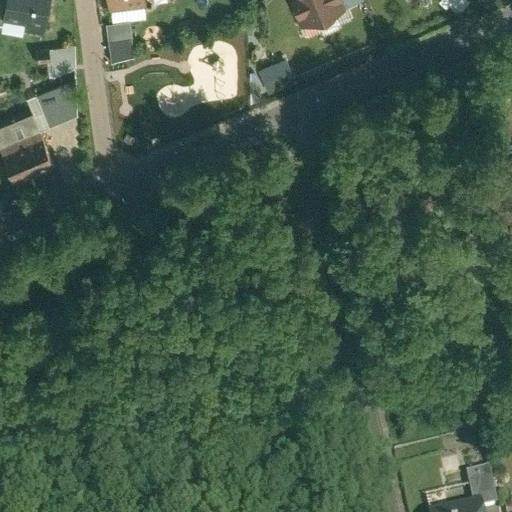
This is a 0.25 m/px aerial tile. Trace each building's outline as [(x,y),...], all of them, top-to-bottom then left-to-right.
[(49,0),(5,0),(3,15),(26,19),(24,29),(44,33),(49,0)] [(103,0),(105,13),(143,9),(141,0),(103,0)] [(284,0),(298,32),(332,18),(331,16),(363,3),(361,0),(284,0)] [(458,0),(438,0),(449,10),(458,0)] [(104,20),(107,57),(131,56),(129,19),(104,20)] [(73,69),(72,44),(46,45),(47,70),(73,69)] [(289,83),(281,64),(257,74),(265,93),(289,83)] [(76,83),(35,98),(48,131),(78,122),(76,83)] [(52,170),(29,115),(0,126),(0,163),(10,188),(52,170)] [(493,511),(494,511),(484,471),(462,477),(469,507),(447,511),(493,511)]
